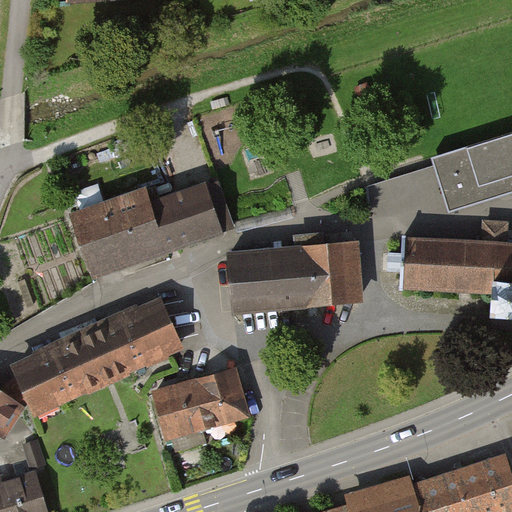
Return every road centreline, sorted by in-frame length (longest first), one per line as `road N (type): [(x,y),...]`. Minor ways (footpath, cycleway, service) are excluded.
road 1 (residential): [(0,351),(169,274),(187,279),(215,339),(252,347),(268,378),(279,483)]
road 2 (primary): [(279,483),(511,395)]
road 3 (residential): [(0,187),(12,159),(20,0)]
